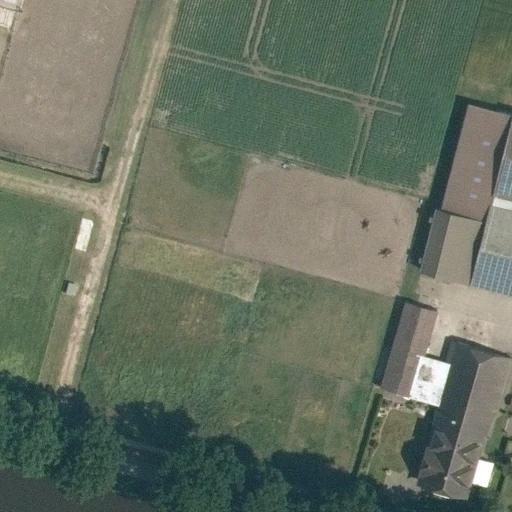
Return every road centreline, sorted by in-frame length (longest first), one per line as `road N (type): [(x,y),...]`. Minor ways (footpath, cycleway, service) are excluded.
road 1 (track): [(42,444),(165,0)]
road 2 (unclassified): [(0,433),(299,511)]
